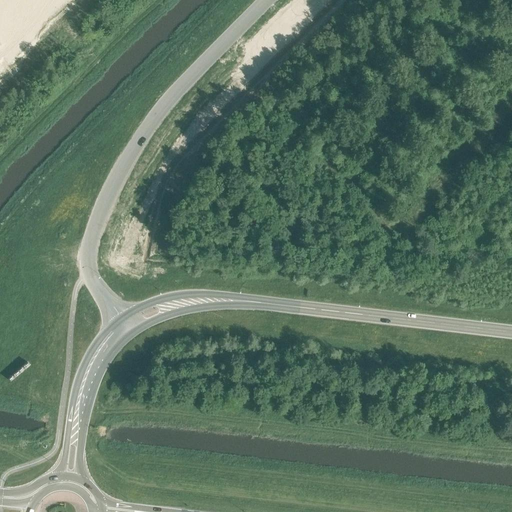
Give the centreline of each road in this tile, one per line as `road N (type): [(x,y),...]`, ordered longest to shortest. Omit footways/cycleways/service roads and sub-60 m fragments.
road 1 (unclassified): [(121,318),(85,256),(108,189),(162,102),(261,0)]
road 2 (unclassified): [(121,270),(145,200),(185,128),(308,0)]
road 3 (secondary): [(180,305),(258,302),(511,332)]
road 4 (secondary): [(121,318),(79,375),(58,476)]
road 5 (secondary): [(82,480),(80,446),(95,384),(132,333)]
